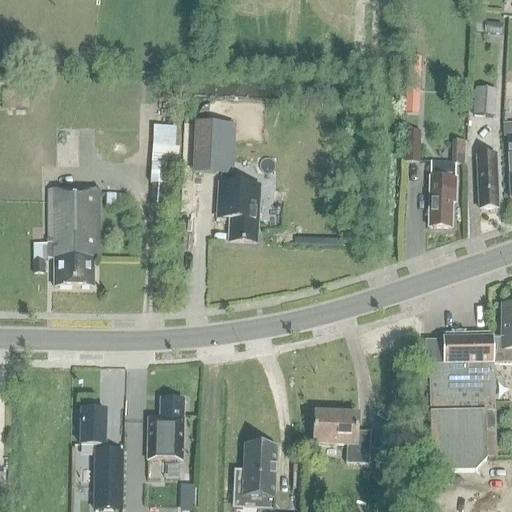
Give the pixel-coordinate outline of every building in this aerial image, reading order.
[(502,26),(485,25),(486,16),(476,15),(474,34),(501,36),(502,26)] [(511,18),(504,18),(503,41),(505,41),(504,66),(511,65),(511,18)] [(417,74),(407,74),(406,92),(416,92),(417,74)] [(471,116),(494,118),(496,92),(474,90),(471,116)] [(2,111),(26,112),(26,92),(2,91),(2,111)] [(406,92),(405,116),(418,116),(419,93),(416,92),(406,92)] [(223,175),(226,128),(194,127),(192,174),(223,175)] [(153,130),(152,150),(150,186),(151,186),(150,206),(168,207),(169,187),(173,131),(153,130)] [(403,164),(419,164),(419,133),(404,132),(403,158),(403,164)] [(452,165),(464,165),(464,143),(452,143),(452,165)] [(495,173),(495,157),(476,157),(477,173),(476,173),(477,195),(478,195),(479,211),(496,211),(496,194),(497,194),(496,173),(495,173)] [(429,180),(428,230),(451,230),(451,206),(454,204),(455,181),(454,181),(455,165),(452,165),(430,164),(429,180)] [(259,189),(239,188),(218,187),(216,220),(229,221),(228,244),(256,245),(257,213),(257,212),(258,212),(259,189)] [(43,262),(48,261),(53,261),(53,289),(93,289),(93,261),(99,261),(98,192),(47,191),(48,246),(32,246),(32,262),(43,262)] [(123,208),(124,196),(104,195),(104,207),(123,208)] [(43,262),(32,262),(32,275),(43,275),(43,262)] [(511,307),(502,307),(502,341),(492,341),(493,366),(511,365),(511,307)] [(494,413),(493,366),(492,341),(492,339),(442,340),(442,366),(428,366),(431,474),(474,473),(486,461),(485,413),(494,413)] [(147,462),(182,463),(183,402),(160,402),(159,420),(147,420),(147,462)] [(335,412),(314,411),(313,446),(346,447),(345,466),(369,467),(370,434),(356,433),(357,418),(335,417),(335,412)] [(81,413),(80,448),(92,448),(93,448),(104,448),(105,413),(81,413)] [(381,441),(380,455),(402,456),(403,442),(381,441)] [(242,447),(241,473),(233,473),(231,507),(257,508),(257,511),(273,511),(275,480),(275,473),(276,449),(242,447)] [(92,448),(92,455),(95,455),(94,511),(95,511),(119,511),(121,454),(104,454),(104,448),(93,448),(92,448)] [(183,488),(182,499),(194,499),(195,488),(183,488)]
